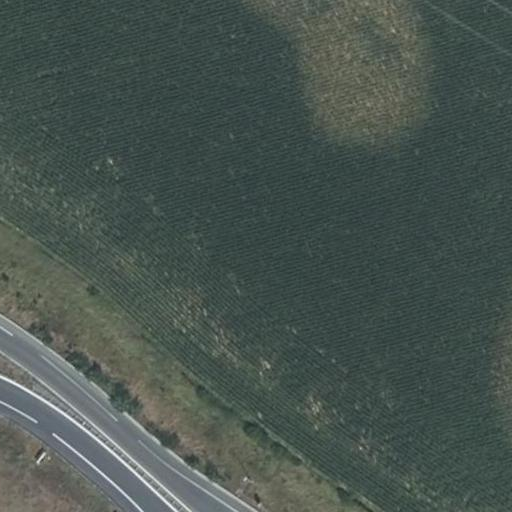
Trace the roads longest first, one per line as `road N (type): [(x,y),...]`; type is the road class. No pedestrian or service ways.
road 1 (motorway): [(211,511),(0,337)]
road 2 (motorway): [(0,390),(102,459),(155,511)]
